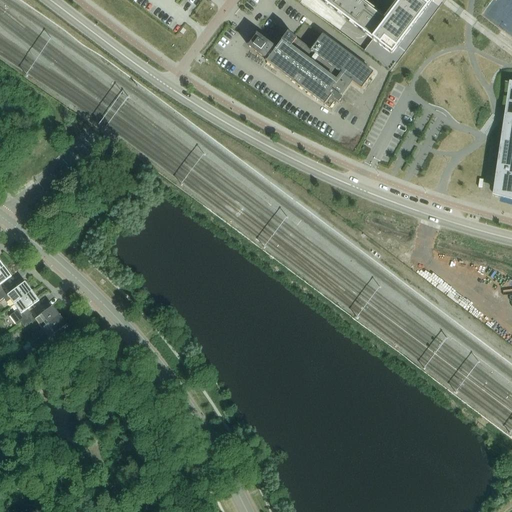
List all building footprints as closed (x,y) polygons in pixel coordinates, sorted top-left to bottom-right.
[(122,0),(106,0),(122,11),(127,3),(122,0)] [(432,1),(431,0),(320,0),(392,54),(432,1)] [(339,103),(341,99),(340,97),(351,82),(361,89),(373,74),(363,66),(364,65),(337,45),(337,46),(322,35),(311,51),(288,33),(281,42),(276,49),(261,38),(262,37),(259,35),(260,34),(259,33),(258,34),(255,35),(254,34),(253,35),(254,36),(253,38),(254,39),(248,46),(268,61),(267,62),(330,109),(336,101),(339,103)] [(494,195),(511,199),(511,82),(510,82),(506,113),(505,120),(495,187),(494,195)] [(502,259),(506,246),(471,237),(467,250),(502,259)] [(13,276),(6,266),(0,270),(0,293),(5,289),(1,284),(13,276)] [(16,304),(33,291),(27,282),(9,294),(5,289),(0,293),(0,301),(5,298),(8,301),(12,299),(16,304)] [(21,323),(33,314),(29,309),(41,300),(33,291),(16,304),(20,309),(16,312),(10,316),(17,325),(21,322),(21,323)] [(43,328),(61,315),(54,306),(37,318),(33,314),(21,323),(25,327),(26,326),(32,321),(35,326),(39,323),(43,328)] [(50,346),(61,338),(56,332),(68,324),(61,315),(43,328),(39,331),(43,336),(29,346),(37,356),(50,346)]
